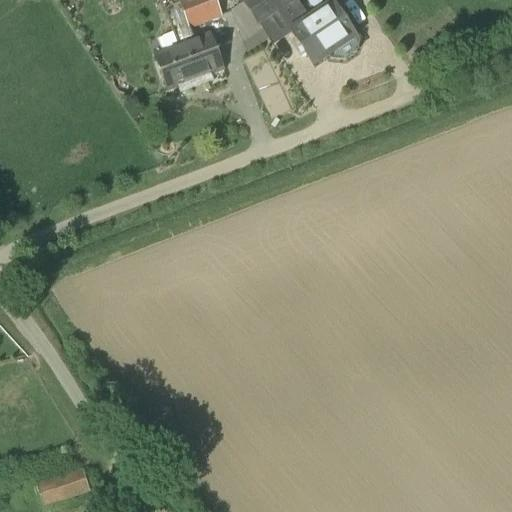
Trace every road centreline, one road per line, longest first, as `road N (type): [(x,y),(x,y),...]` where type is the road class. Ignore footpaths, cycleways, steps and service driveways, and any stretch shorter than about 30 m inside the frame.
road 1 (unclassified): [(0,244),(511,48)]
road 2 (unclassified): [(161,511),(0,313)]
